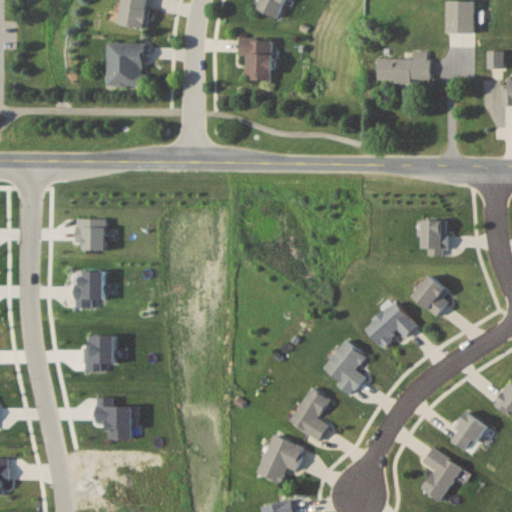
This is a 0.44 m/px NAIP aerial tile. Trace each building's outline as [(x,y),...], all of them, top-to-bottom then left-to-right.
[(151,0),(123,0),(120,25),(147,29),(151,0)] [(259,0),(256,8),(278,18),(285,0),(259,0)] [(493,36),(493,8),(469,8),(469,36),(493,36)] [(247,55),(246,80),(272,81),(273,39),(241,39),(240,55),(247,55)] [(146,43),(109,43),(109,86),(146,86),(146,43)] [(430,82),(431,51),(414,51),(414,58),(378,57),(378,81),(430,82)] [(488,51),(488,66),(502,66),(502,51),(488,51)] [(509,84),(502,84),(502,105),(511,104),(511,78),(509,78),(509,84)] [(454,293),(431,275),(413,296),(436,315),(454,293)] [(401,331),(405,336),(418,326),(397,301),(366,326),(383,347),(401,331)] [(367,354),(346,339),(323,370),(354,392),(366,376),(357,369),(367,354)] [(511,411),(511,383),(498,404),(511,411)] [(331,399),(312,387),(291,421),(320,440),(330,425),(319,418),(331,399)] [(450,440),(471,452),(487,424),(466,412),(450,440)] [(258,473),(282,484),(290,468),(296,470),(305,448),(275,435),(258,473)] [(422,489),(441,501),(463,467),(434,447),(424,462),(435,470),(422,489)] [(264,511),(294,511),(293,501),(263,505),(264,511)]
